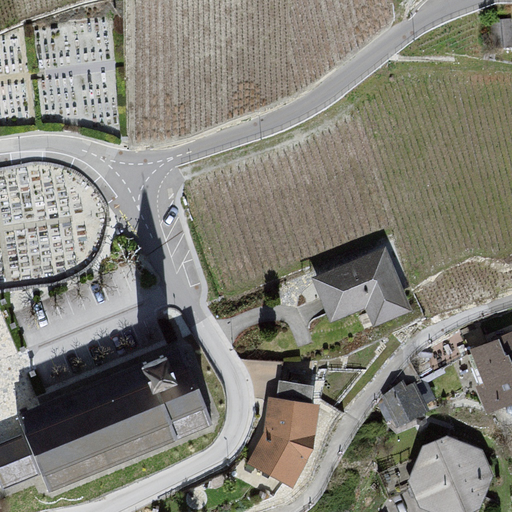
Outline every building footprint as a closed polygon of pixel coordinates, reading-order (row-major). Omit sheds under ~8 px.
[(384,246),(313,275),(332,319),(366,305),(374,324),(410,309),(384,246)] [(511,329),(465,348),(488,407),(511,397),(511,329)] [(33,502),(208,430),(173,346),(117,369),(128,394),(0,446),(0,491),(25,481),(33,502)] [(278,376),(278,389),(310,390),(310,376),(278,376)] [(318,404),(271,396),(262,432),(247,462),(289,486),(305,458),(310,439),(318,404)] [(421,445),(408,480),(419,505),(435,511),(466,511),(477,507),(491,475),(483,450),(446,435),(421,445)]
